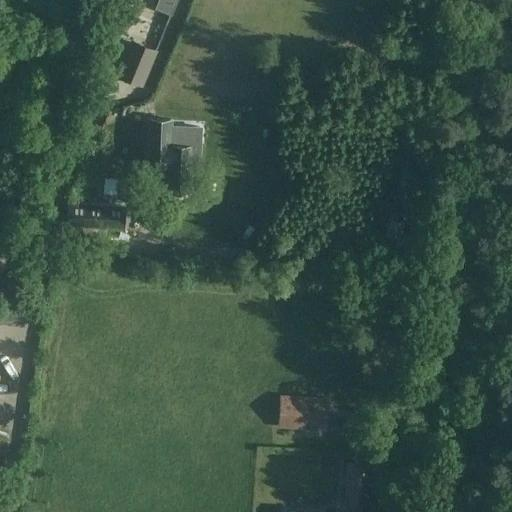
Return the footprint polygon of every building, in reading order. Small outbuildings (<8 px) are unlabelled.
[(150,68),(124,57),(116,75),(143,86),(150,68)] [(150,119),(148,164),(169,165),(169,174),(168,191),(190,192),(190,175),(199,176),(199,170),(200,146),(199,146),(200,127),(171,126),(171,119),(150,119)] [(72,206),(72,228),(129,230),(130,208),(72,206)] [(281,396),(280,424),(325,426),(327,398),(281,396)] [(346,460),(344,505),(371,507),(373,461),(346,460)]
